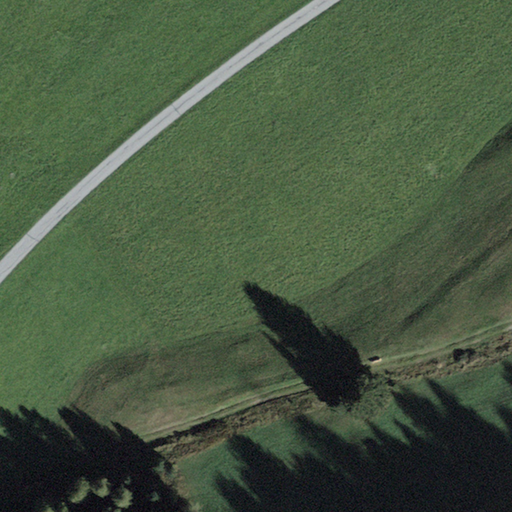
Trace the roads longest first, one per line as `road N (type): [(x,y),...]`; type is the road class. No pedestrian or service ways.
road 1 (track): [(511,322),(101,450),(0,495)]
road 2 (track): [(328,0),(123,152),(0,273)]
